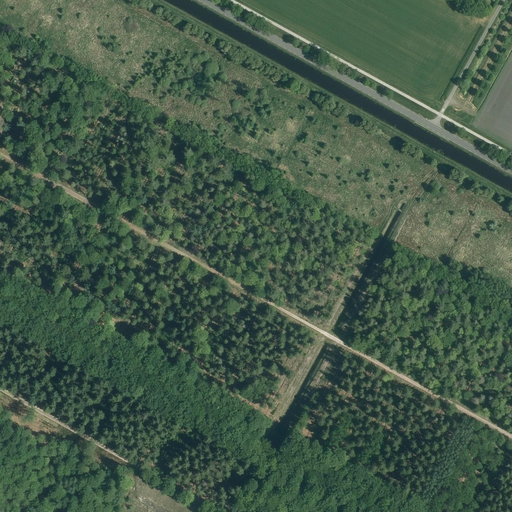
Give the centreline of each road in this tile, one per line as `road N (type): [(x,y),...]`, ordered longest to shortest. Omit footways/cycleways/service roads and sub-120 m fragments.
road 1 (track): [(0,154),(511,437)]
road 2 (track): [(270,430),(392,206),(407,199),(282,437)]
road 3 (track): [(0,278),(270,430)]
road 4 (primary): [(433,127),(203,0)]
road 5 (track): [(219,511),(0,387)]
road 6 (track): [(281,436),(414,511)]
road 7 (unclassified): [(433,127),(502,0)]
